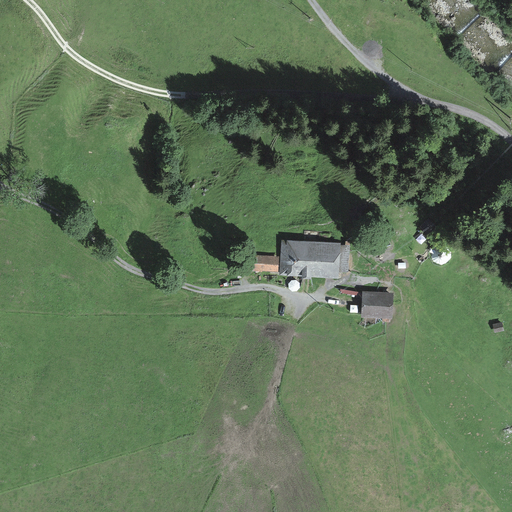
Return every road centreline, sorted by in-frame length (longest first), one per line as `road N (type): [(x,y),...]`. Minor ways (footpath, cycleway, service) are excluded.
road 1 (track): [(511,140),(468,113),(419,100),(186,96),(126,84),(72,54),(29,0)]
road 2 (track): [(0,179),(17,195),(56,208),(96,251),(138,270),(209,292),(260,288),(297,297)]
road 3 (track): [(419,100),(358,54),(310,0)]
